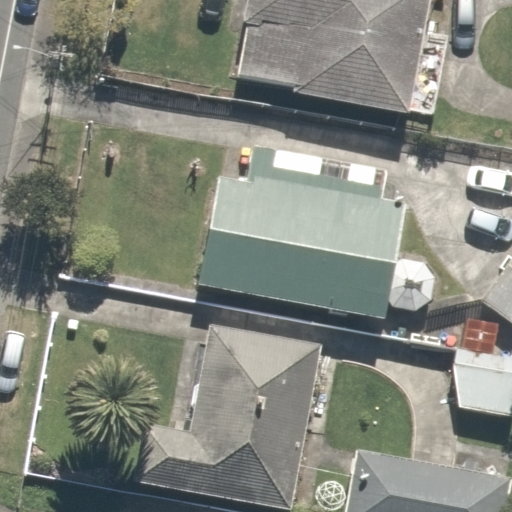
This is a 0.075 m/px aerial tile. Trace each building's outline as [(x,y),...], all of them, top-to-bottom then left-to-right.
[(431,0),(239,0),(223,83),(408,119),(431,0)] [(376,320),(399,202),(214,166),(190,284),(376,320)] [(511,427),(511,248),(425,360),(511,428),(511,427)] [(269,511),(284,511),(309,349),(190,332),(176,425),(133,419),(122,490),(269,511)] [(350,446),(340,511),(504,511),(511,469),(350,446)]
